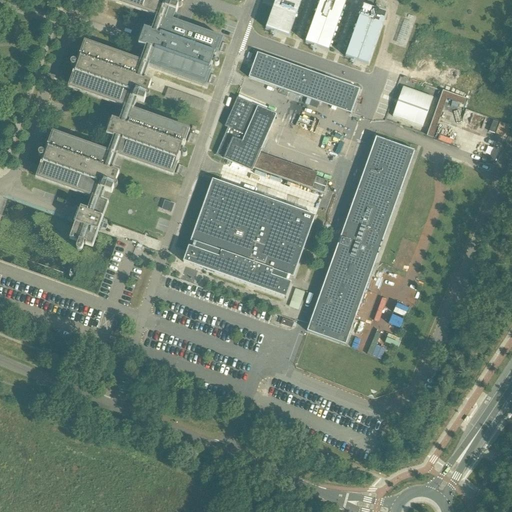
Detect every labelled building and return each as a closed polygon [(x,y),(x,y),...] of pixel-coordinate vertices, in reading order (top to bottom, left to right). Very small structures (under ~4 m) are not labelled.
[(110,0),(158,17),(158,19),(156,18),(151,31),(144,29),(143,31),(142,30),(137,43),(139,44),(138,45),(145,48),(140,61),(142,62),(142,64),(85,43),(85,44),(69,87),(126,107),(125,109),(123,108),(119,122),(112,119),(106,136),(113,138),(108,152),(110,153),(109,154),(53,134),(37,178),(94,198),(93,199),(91,199),(87,210),(80,208),(75,223),(73,223),(68,237),(70,238),(69,239),(76,242),(77,240),(78,241),(76,247),(76,248),(76,249),(76,250),(77,251),(78,251),(78,252),(79,252),(80,251),(81,251),(81,250),(84,243),(85,243),(85,245),(92,248),(98,232),(100,232),(102,227),(104,219),(103,219),(108,203),(101,200),(105,191),(111,194),(114,188),(115,188),(116,188),(117,187),(118,186),(118,185),(117,184),(117,183),(116,183),(119,173),(112,170),(117,157),(115,156),(115,155),(172,175),(188,131),(131,111),(132,109),(134,110),(137,101),(144,103),(146,98),(147,98),(148,98),(148,97),(149,97),(149,96),(150,95),(150,94),(149,94),(149,93),(148,92),(151,82),(144,80),(149,66),(147,66),(147,64),(204,84),(220,40),(163,20),(164,19),(166,20),(169,10),(176,13),(178,7),(179,7),(180,7),(181,7),(181,6),(182,5),(182,4),(182,3),(181,3),(181,2),(180,2),(180,0),(110,0)] [(275,0),(265,29),(288,37),(301,0),(275,0)] [(320,0),(305,43),(328,51),(346,0),(320,0)] [(386,14),(363,6),(345,58),(368,66),(386,14)] [(257,54),(249,78),(351,115),(360,90),(257,54)] [(403,88),(393,117),(422,128),(433,98),(403,88)] [(252,172),(267,136),(277,115),(237,98),(224,127),(227,128),(216,156),(252,172)] [(308,333),(345,346),(415,152),(376,138),(308,327),(306,332),(308,333)] [(312,189),(324,194),(328,182),(316,178),(312,189)] [(194,249),(188,247),(185,257),(183,263),(286,300),(291,284),(286,282),(288,277),(293,279),(315,217),(212,180),(190,242),(195,244),(194,249)] [(295,289),(289,308),(298,311),(305,293),(295,289)] [(292,330),(294,324),(282,320),(281,324),(280,326),(292,330)]
